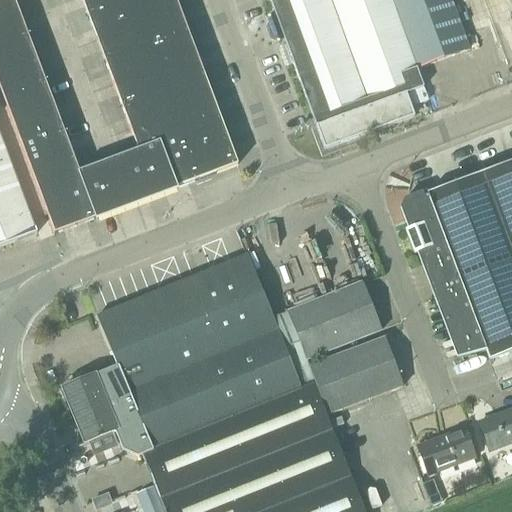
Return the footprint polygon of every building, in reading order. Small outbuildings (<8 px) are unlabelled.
[(216,174),(238,166),(175,0),(81,0),(138,151),(80,173),(15,0),(2,0),(0,1),(0,90),(54,235),(216,175),(216,174)] [(269,0),(276,18),(284,40),(303,91),(317,128),(325,150),(414,117),(407,98),(406,95),(423,89),(424,89),(417,70),(470,51),(451,0),(269,0)] [(0,248),(37,235),(35,230),(35,231),(0,136),(0,248)] [(408,231),(406,232),(415,255),(425,251),(430,263),(465,356),(486,351),(490,361),(511,352),(511,163),(439,191),(427,195),(428,196),(424,197),(407,204),(416,228),(408,231)] [(119,369),(267,309),(246,256),(98,317),(119,369)] [(307,362),(381,332),(362,284),(288,313),(307,362)] [(96,379),(118,431),(125,450),(138,456),(142,454),(157,493),(330,424),(314,384),(300,390),(278,334),(267,309),(119,369),(96,379)] [(309,368),(315,384),(328,416),(403,388),(384,339),(309,368)] [(118,431),(96,379),(95,377),(63,390),(85,445),(118,431)] [(490,453),(511,444),(511,411),(480,424),(490,453)] [(364,511),(330,424),(157,493),(164,511),(364,511)] [(428,477),(475,460),(464,430),(417,447),(428,477)] [(142,511),(159,504),(153,489),(136,496),(142,511)]
